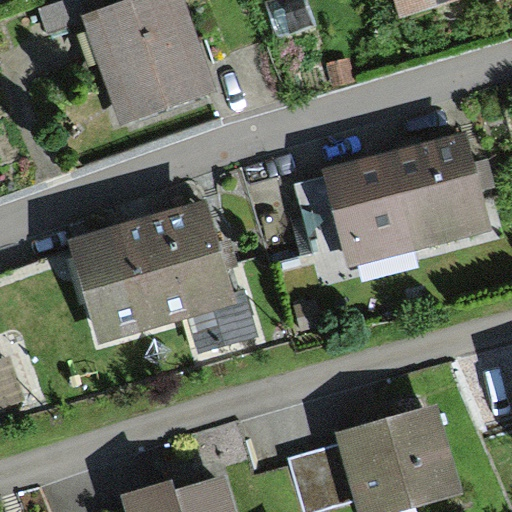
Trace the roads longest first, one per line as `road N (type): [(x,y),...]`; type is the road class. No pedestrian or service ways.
road 1 (residential): [(511,58),(172,146),(0,212)]
road 2 (residential): [(511,331),(0,485)]
